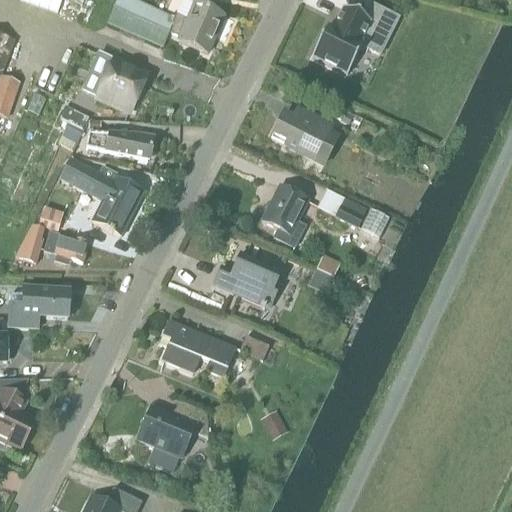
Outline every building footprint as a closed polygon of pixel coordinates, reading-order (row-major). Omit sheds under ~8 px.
[(207,55),(224,18),(195,5),(188,21),(176,16),(175,19),(131,0),(118,0),(108,25),(162,49),(169,34),(180,39),(178,42),(207,55)] [(327,29),(312,61),(345,76),(358,48),(380,59),(399,20),(370,6),(362,21),(341,12),(332,31),(327,29)] [(0,119),(6,122),(19,85),(1,78),(15,42),(0,36),(0,119)] [(147,77),(111,62),(109,66),(105,64),(99,77),(103,79),(95,99),(130,114),(147,77)] [(83,131),(88,118),(66,108),(61,120),(83,131)] [(284,148),(315,164),(333,128),(297,111),(292,120),(283,115),(273,135),(287,142),(284,148)] [(59,146),(72,151),(81,131),(68,126),(59,146)] [(86,150),(105,154),(149,164),(153,139),(137,137),(108,136),(88,136),(86,150)] [(112,183),(69,161),(58,184),(100,205),(91,224),(120,240),(144,195),(113,180),(112,183)] [(279,187),(260,224),(276,232),(272,241),(294,252),(306,230),(298,225),(310,203),(279,187)] [(357,232),(364,219),(340,208),(334,220),(357,232)] [(42,211),(37,229),(44,232),(56,235),(62,216),(47,212),(42,211)] [(32,228),(14,261),(16,261),(36,267),(41,252),(42,242),(44,232),(37,229),(32,228)] [(43,254),(55,259),(53,264),(63,267),(65,260),(83,265),(89,245),(49,234),(46,244),(43,254)] [(274,295),(283,272),(241,254),(232,274),(222,269),(214,288),(270,313),(277,296),(274,295)] [(7,330),(37,331),(37,319),(67,321),(68,294),(22,291),(22,297),(9,296),(7,330)] [(227,371),(235,351),(168,323),(162,339),(170,342),(162,363),(193,376),(199,360),(210,364),(206,373),(223,380),(226,371),(227,371)] [(262,364),(269,348),(245,340),(239,354),(262,364)] [(0,443),(4,446),(5,444),(20,451),(34,424),(17,416),(24,403),(18,400),(27,382),(0,382),(0,443)] [(151,411),(137,444),(153,450),(153,452),(147,465),(173,475),(178,462),(179,461),(182,462),(193,435),(208,442),(206,415),(181,404),(175,420),(151,411)] [(288,434),(278,417),(263,425),(273,442),(288,434)] [(90,499),(83,511),(138,511),(142,505),(113,491),(106,506),(105,506),(90,499)]
